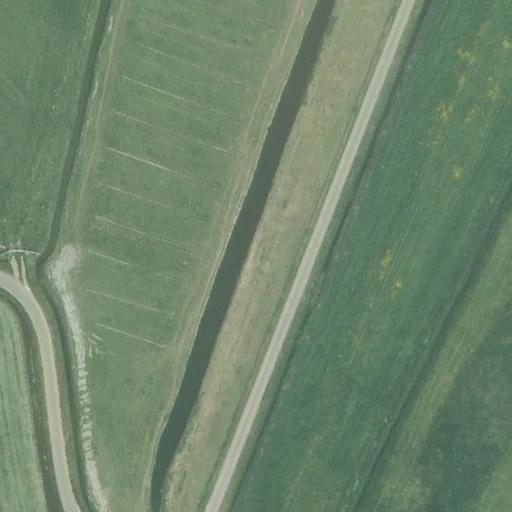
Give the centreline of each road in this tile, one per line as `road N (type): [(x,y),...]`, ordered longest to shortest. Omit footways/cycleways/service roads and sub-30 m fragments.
road 1 (unclassified): [(210,511),(412,0)]
road 2 (unclassified): [(77,511),(44,323),(22,296),(0,285)]
